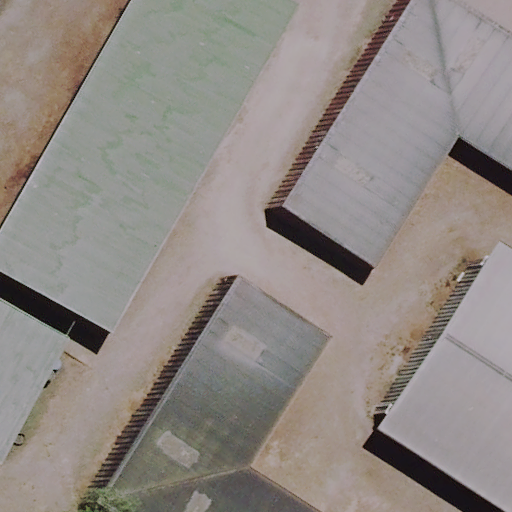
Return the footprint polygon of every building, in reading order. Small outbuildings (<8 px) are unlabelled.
[(293,18),(262,0),(128,0),(0,223),(0,284),(106,344),(293,18)] [(511,47),(437,0),(410,0),(274,216),(365,273),(449,140),(511,179),(511,47)] [(511,511),(511,262),(492,250),(371,438),(486,511),(511,511)] [(324,342),(230,283),(86,508),(91,511),(304,511),(241,472),(324,342)] [(0,312),(0,450),(59,346),(0,312)]
